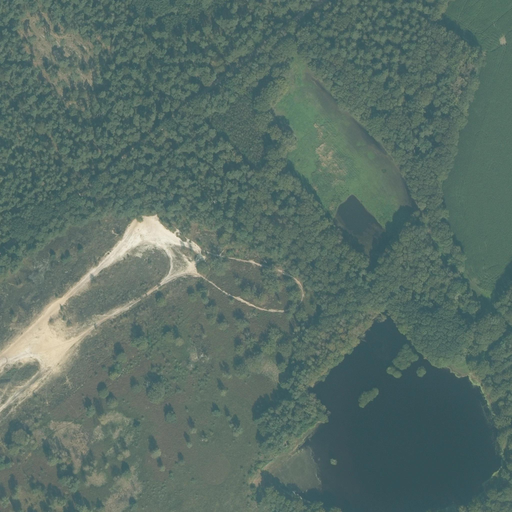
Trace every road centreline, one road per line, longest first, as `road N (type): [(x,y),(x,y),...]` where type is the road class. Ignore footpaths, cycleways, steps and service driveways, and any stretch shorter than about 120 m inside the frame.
road 1 (track): [(203,276),(176,274),(75,340),(0,410)]
road 2 (track): [(431,232),(409,139),(410,66),(436,0)]
road 3 (track): [(190,107),(250,178),(229,242),(210,269)]
road 4 (track): [(431,232),(438,258),(511,335)]
road 5 (track): [(285,28),(190,107)]
